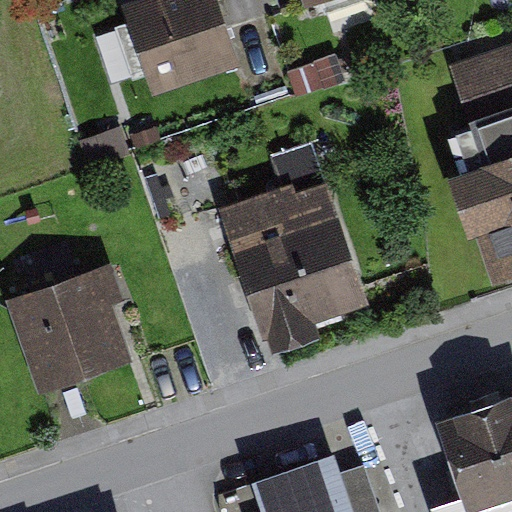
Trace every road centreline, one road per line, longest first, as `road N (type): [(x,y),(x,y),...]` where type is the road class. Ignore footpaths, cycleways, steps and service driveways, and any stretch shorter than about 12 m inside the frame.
road 1 (residential): [(180,452),(511,341)]
road 2 (residential): [(4,511),(180,452)]
